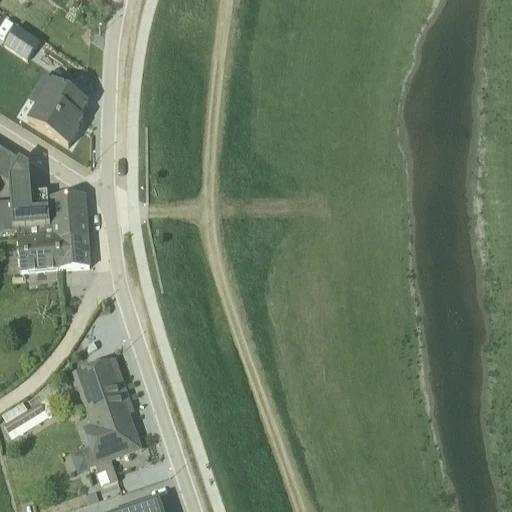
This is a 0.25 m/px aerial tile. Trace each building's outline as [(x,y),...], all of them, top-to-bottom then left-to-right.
[(39,56),(16,39),(3,58),(27,74),(39,56)] [(87,116),(43,88),(27,113),(36,119),(27,134),(67,160),(78,142),(77,141),(82,132),(79,130),(87,116)] [(26,177),(26,176),(0,160),(0,191),(13,198),(26,177)] [(53,254),(86,252),(82,208),(47,211),(46,204),(27,205),(26,212),(0,214),(0,244),(15,243),(16,252),(52,249),(53,254)] [(16,252),(19,286),(28,285),(28,284),(34,284),(34,285),(46,284),(46,283),(52,282),(53,283),(57,283),(57,282),(88,280),(86,252),(53,254),(52,249),(16,252)] [(87,481),(128,467),(141,463),(138,453),(129,427),(133,426),(114,371),(91,379),(71,386),(89,438),(90,438),(81,441),(88,460),(81,463),(87,481)] [(5,433),(13,449),(57,426),(49,410),(5,433)]
